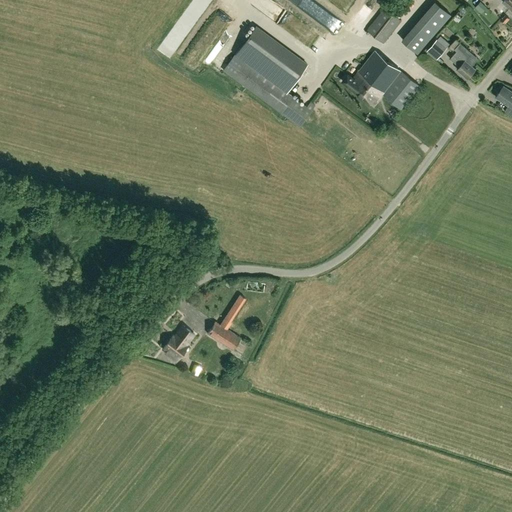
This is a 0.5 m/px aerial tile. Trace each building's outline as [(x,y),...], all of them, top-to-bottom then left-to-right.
[(511,8),(511,0),(504,0),(503,1),(511,8)] [(487,7),(480,1),(475,7),(481,13),(487,7)] [(269,25),(272,20),(254,7),(250,11),(269,25)] [(401,20),(385,7),(367,30),(384,42),(401,20)] [(223,70),(299,126),(311,110),(286,92),(307,63),(256,25),(223,70)] [(441,35),(428,50),(437,58),(450,43),(441,35)] [(468,78),(476,69),(472,65),(479,58),(463,43),(462,44),(460,42),(454,49),(456,51),(450,58),(459,66),(457,69),(468,78)] [(384,90),(400,70),(378,51),(369,61),(368,60),(354,78),(348,74),(342,81),(374,105),(383,95),(401,109),(419,86),(401,71),(385,91),(384,90)] [(511,91),(503,86),(496,97),(508,105),(505,110),(511,115),(511,91)] [(215,321),(207,334),(232,350),(241,337),(227,328),(246,298),(239,294),(220,324),(215,321)] [(173,335),(163,348),(165,350),(163,354),(175,363),(187,346),(186,345),(194,334),(183,325),(176,333),(178,335),(176,337),(173,335)] [(197,375),(200,368),(193,365),(191,373),(197,375)]
